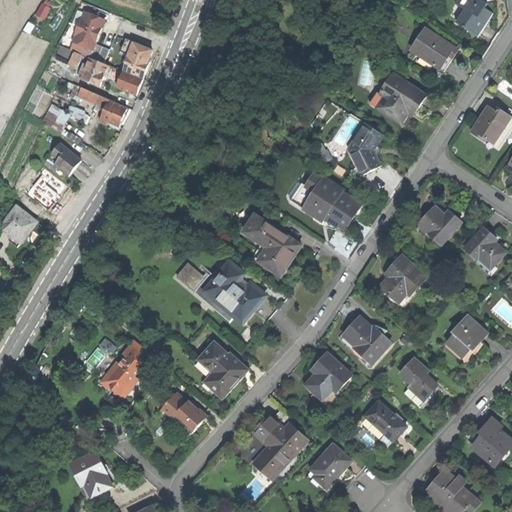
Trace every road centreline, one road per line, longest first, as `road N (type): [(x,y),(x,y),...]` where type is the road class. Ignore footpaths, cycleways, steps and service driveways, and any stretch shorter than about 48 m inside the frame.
road 1 (residential): [(430,153),(325,314),(186,472),(178,489),(184,511)]
road 2 (secondary): [(0,371),(167,83)]
road 3 (residential): [(511,361),(383,500)]
road 4 (residential): [(511,31),(430,153)]
